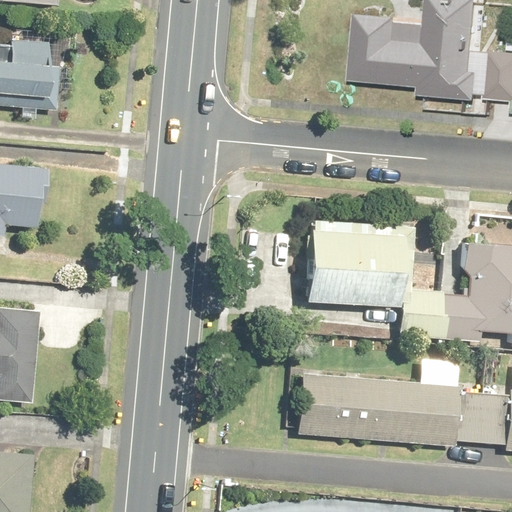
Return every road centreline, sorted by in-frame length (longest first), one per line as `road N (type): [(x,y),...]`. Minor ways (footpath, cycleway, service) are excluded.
road 1 (primary): [(150,511),(184,138)]
road 2 (residential): [(184,138),(511,166)]
road 3 (primary): [(184,138),(196,0)]
